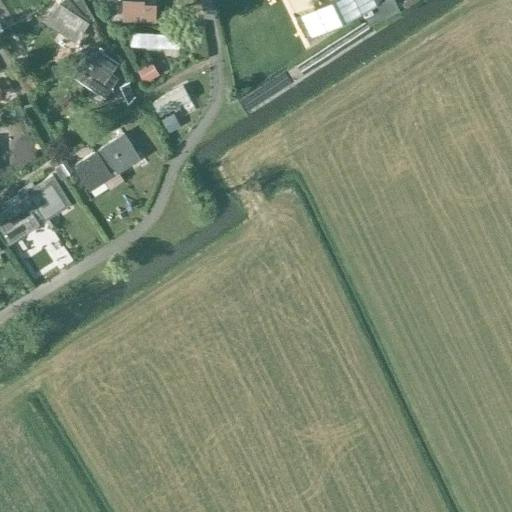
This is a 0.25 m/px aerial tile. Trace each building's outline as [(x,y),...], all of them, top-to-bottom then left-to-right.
[(55,0),(43,19),(75,40),(83,29),(86,25),(89,20),(91,18),(92,19),(95,17),(85,0),(59,0),(60,0),(59,0),(55,0)] [(122,0),(122,20),(156,21),(157,0),(146,0),(122,0)] [(288,0),(306,36),(364,8),(380,0),(288,0)] [(395,0),(380,0),(364,8),(370,21),(399,7),(395,0)] [(20,9),(12,15),(15,20),(23,15),(20,9)] [(182,42),(183,23),(141,22),(141,41),(182,42)] [(258,30),(274,70),(288,64),(272,24),(258,30)] [(84,54),(71,73),(105,96),(117,77),(119,75),(114,72),(112,71),(113,70),(119,60),(100,47),(99,47),(84,54)] [(151,73),(168,66),(161,52),(144,59),(151,73)] [(191,75),(158,90),(166,108),(199,93),(191,75)] [(102,146),(100,148),(113,168),(116,167),(118,170),(141,155),(124,130),(101,145),(102,146)] [(113,168),(100,148),(97,149),(97,148),(73,163),(90,188),(113,173),(110,170),(113,168)] [(66,158),(58,162),(66,174),(73,169),(66,158)] [(56,163),(49,168),(56,180),(64,175),(56,163)] [(26,195),(40,216),(43,214),(45,218),(68,203),(51,178),(28,193),(29,194),(26,195)] [(38,218),(40,216),(26,195),(24,197),(23,196),(0,210),(0,225),(7,237),(15,232),(17,236),(40,221),(38,218)]
